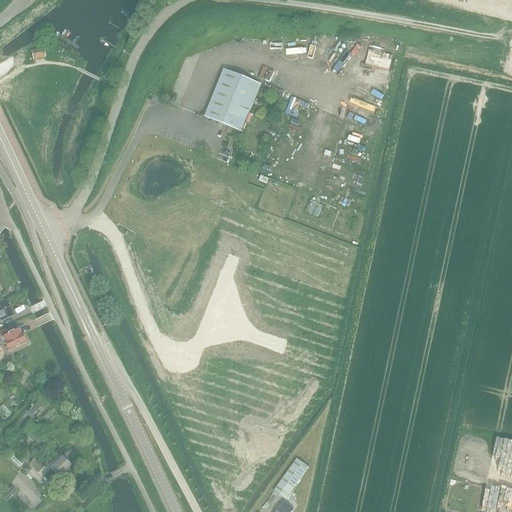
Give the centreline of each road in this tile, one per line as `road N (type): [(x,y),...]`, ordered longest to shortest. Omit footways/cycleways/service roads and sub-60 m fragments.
road 1 (unclassified): [(44,232),(75,212),(145,36),(186,0)]
road 2 (residential): [(72,348),(152,511)]
road 3 (secondary): [(197,511),(133,392),(105,362)]
road 4 (secondary): [(176,511),(105,362)]
road 5 (residential): [(6,213),(72,348)]
road 6 (secondary): [(32,206),(35,241),(72,348)]
road 7 (track): [(365,14),(511,40)]
road 8 (secondary): [(105,362),(44,232)]
